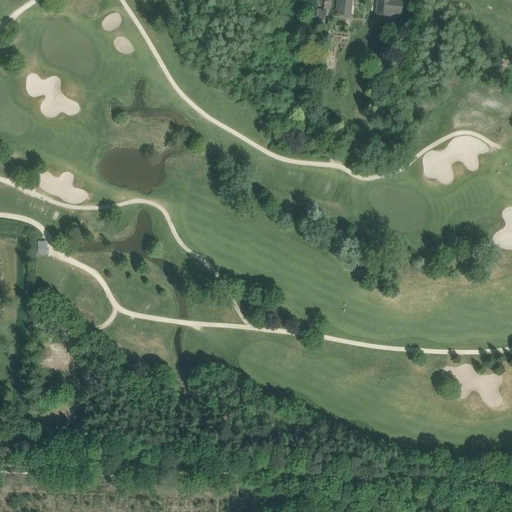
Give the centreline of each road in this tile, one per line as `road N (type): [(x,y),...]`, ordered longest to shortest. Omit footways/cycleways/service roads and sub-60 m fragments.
road 1 (track): [(505,484),(0,466)]
road 2 (unknown): [(244,326),(136,315),(42,229),(0,213)]
